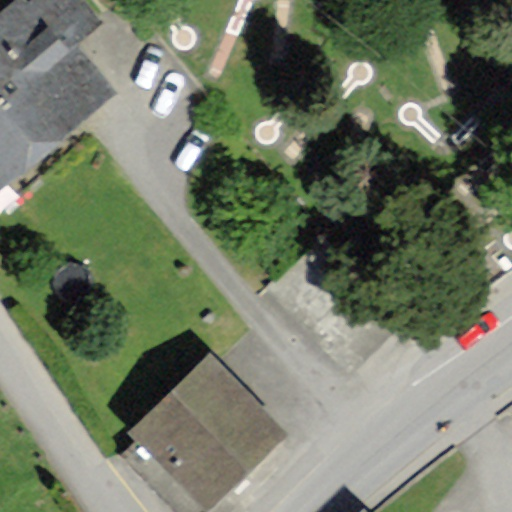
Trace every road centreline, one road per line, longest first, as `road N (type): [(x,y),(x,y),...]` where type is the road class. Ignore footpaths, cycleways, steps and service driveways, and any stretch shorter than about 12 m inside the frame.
road 1 (residential): [(308,511),(511,354)]
road 2 (residential): [(120,511),(0,347)]
